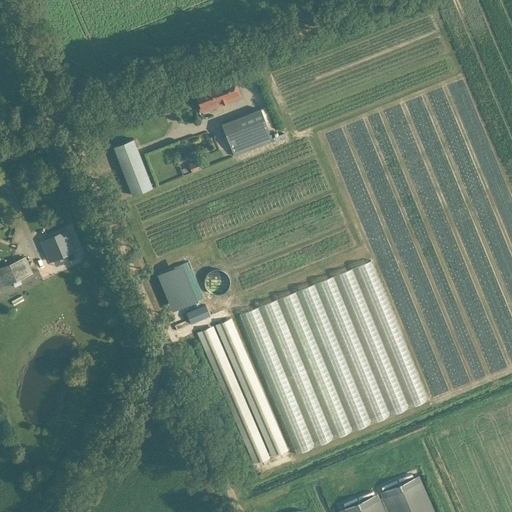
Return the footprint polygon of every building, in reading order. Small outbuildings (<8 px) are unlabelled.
[(234,79),(195,94),(199,103),(201,108),(208,106),(209,110),(241,97),(237,89),(234,79)] [(222,124),(234,155),(273,140),(261,109),(222,124)] [(152,187),(133,139),(114,146),(132,195),(152,187)] [(192,172),(202,168),(198,160),(188,163),(192,172)] [(453,238),(236,313),(256,369),(265,344),(398,297),(394,284),(429,297),(422,277),(437,289),(440,280),(450,287),(454,275),(481,285),(484,276),(511,286),(511,196),(504,219),(497,201),(490,222),(484,206),(476,227),(471,212),(465,228),(448,222),(453,238)] [(67,230),(41,241),(49,261),(53,259),(72,251),(76,249),(67,230)] [(0,267),(0,283),(1,287),(32,273),(25,257),(0,267)] [(190,261),(158,271),(170,309),(202,300),(190,261)] [(72,269),(62,274),(64,279),(75,274),(72,269)] [(214,294),(215,294),(217,295),(218,295),(219,294),(221,294),(222,294),(223,293),(224,292),(226,291),(227,290),(227,289),(228,288),(229,287),(229,286),(230,284),(230,283),(230,281),(230,280),(230,279),(229,277),(229,276),(228,275),(227,274),(226,273),(225,272),(224,271),(223,270),(222,269),(220,269),(219,269),(218,269),(216,269),(215,269),(213,269),(212,270),(211,270),(210,271),(208,272),(207,273),(207,274),(206,275),(205,276),(205,278),(204,279),(204,280),(204,282),(204,283),(204,285),(205,286),(205,287),(206,288),(207,290),(208,291),(209,292),(210,293),(211,293),(212,294),(214,294)] [(185,313),(190,324),(209,316),(204,305),(185,313)] [(272,459),(287,453),(233,316),(214,324),(197,331),(219,385),(224,382),(227,388),(232,401),(229,402),(253,464),(270,457),(259,431),(263,430),(262,427),(264,426),(267,433),(263,435),(272,459)] [(296,430),(287,433),(293,450),(327,437),(322,422),(315,425),(316,426),(311,428),(312,429),(306,431),(305,430),(297,433),(296,430)] [(327,427),(330,435),(338,432),(335,422),(329,423),(330,426),(327,427)] [(345,507),(338,510),(339,511),(435,511),(419,475),(411,478),(410,475),(397,481),(398,484),(397,484),(395,481),(379,488),(381,491),(376,493),(375,490),(359,497),(360,500),(359,501),(358,498),(344,504),(345,507)]
